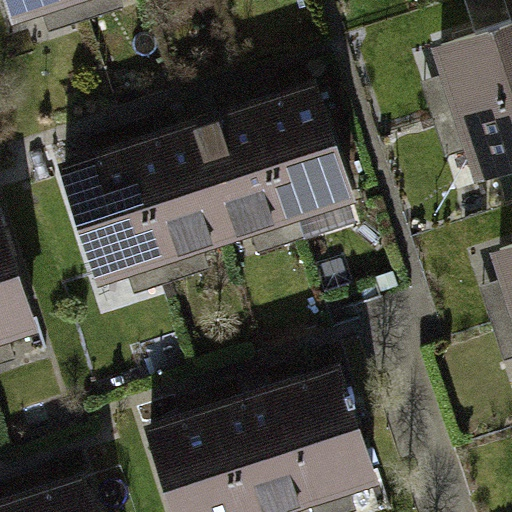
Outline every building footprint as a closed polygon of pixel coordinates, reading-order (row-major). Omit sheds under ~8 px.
[(85,0),(13,0),(23,29),(55,19),(60,34),(93,24),(85,0)] [(85,0),(93,24),(130,12),(126,0),(85,0)] [(436,86),(449,126),(511,106),(511,34),(450,54),(458,79),(436,86)] [(337,89),(272,110),(314,242),(347,232),(343,219),(376,209),(337,89)] [(511,106),(449,126),(461,166),(487,158),(494,183),(511,177),(511,106)] [(272,110),(206,131),(244,249),(267,242),(272,256),(314,242),(272,110)] [(206,131),(141,152),(183,284),(220,272),(216,258),(244,249),(206,131)] [(141,152),(75,173),(113,290),(145,279),(150,295),(183,284),(141,152)] [(0,374),(25,367),(20,350),(56,338),(16,214),(0,219),(0,374)] [(511,285),(495,291),(508,332),(511,330),(511,258),(509,260),(511,269),(511,285)] [(352,372),(287,394),(326,511),(363,511),(360,501),(392,490),(352,372)] [(326,511),(287,394),(222,416),(254,511),(326,511)] [(254,511),(222,416),(157,438),(181,511),(254,511)] [(61,478),(30,488),(38,511),(114,511),(104,477),(65,490),(61,478)] [(0,511),(38,511),(30,488),(0,497),(0,511)]
